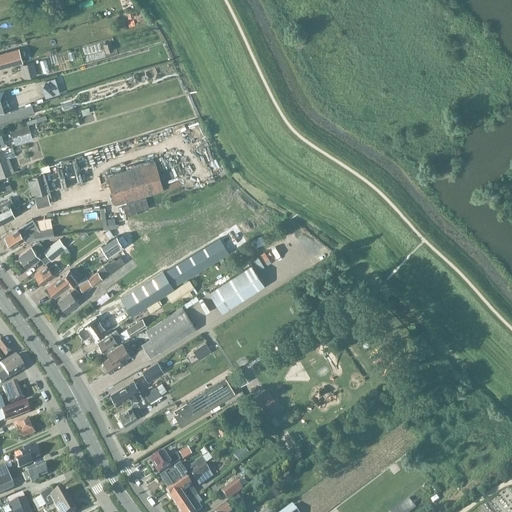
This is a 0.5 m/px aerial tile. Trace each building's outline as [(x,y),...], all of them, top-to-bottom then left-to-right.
[(19,49),(0,54),(0,67),(13,64),(23,61),(19,49)] [(33,63),(32,63),(21,66),(24,79),(36,76),(33,63)] [(56,73),(41,77),(44,88),(50,86),(51,90),(60,88),(56,73)] [(180,76),(77,102),(81,118),(184,92),(180,76)] [(4,90),(0,91),(0,112),(10,110),(4,90)] [(19,107),(7,111),(9,117),(21,113),(19,107)] [(29,127),(11,133),(15,145),(33,139),(29,127)] [(6,160),(3,151),(0,151),(0,178),(14,173),(9,159),(6,160)] [(43,161),(44,168),(55,165),(53,159),(43,161)] [(155,162),(107,176),(116,205),(163,191),(155,162)] [(41,171),(28,176),(33,191),(46,186),(41,171)] [(62,200),(59,191),(34,198),(37,208),(57,203),(56,201),(62,200)] [(0,209),(0,223),(15,216),(13,212),(20,209),(16,202),(7,206),(5,201),(0,203),(0,206),(1,209),(0,209)] [(22,236),(31,230),(26,223),(5,237),(11,248),(25,239),(22,236)] [(111,225),(106,227),(109,234),(114,231),(111,225)] [(35,240),(54,236),(52,228),(33,232),(35,240)] [(116,237),(101,247),(109,258),(123,247),(116,237)] [(220,237),(163,271),(121,298),(131,315),(174,288),(172,286),(229,252),(220,237)] [(59,238),(43,251),(50,260),(66,247),(59,238)] [(27,267),(32,263),(40,257),(37,253),(43,249),(37,242),(31,246),(18,256),(27,267)] [(67,247),(59,253),(64,259),(71,253),(67,247)] [(119,258),(117,256),(109,262),(97,271),(97,272),(88,279),(86,276),(76,283),(78,285),(70,291),(57,301),(66,312),(79,302),(76,298),(83,292),(83,293),(93,286),(93,285),(102,278),(103,279),(115,270),(125,262),(120,257),(119,258)] [(54,275),(60,269),(56,263),(49,268),(46,265),(34,275),(42,284),(54,275)] [(222,312),(264,284),(250,264),(209,292),(222,312)] [(21,266),(15,271),(20,277),(26,272),(21,266)] [(60,277),(47,287),(54,296),(67,286),(68,288),(78,280),(70,270),(60,277)] [(193,286),(189,280),(166,294),(170,300),(193,286)] [(146,307),(149,311),(151,312),(160,306),(157,300),(146,307)] [(151,340),(142,345),(151,358),(196,328),(182,307),(145,331),(151,340)] [(91,320),(83,326),(84,327),(79,330),(79,333),(83,338),(85,338),(89,335),(93,341),(102,335),(101,335),(106,331),(96,317),(91,321),(91,320)] [(130,336),(146,326),(144,322),(141,319),(126,329),(130,336)] [(111,333),(97,342),(104,353),(117,344),(130,336),(125,329),(118,333),(116,330),(111,333)] [(0,338),(0,363),(13,354),(1,338),(0,338)] [(206,342),(197,348),(203,358),(212,352),(206,342)] [(131,356),(122,343),(107,353),(109,357),(103,361),(104,363),(102,364),(102,366),(103,368),(103,369),(105,371),(107,371),(108,371),(110,373),(123,365),(120,361),(124,358),(125,360),(131,356)] [(392,367),(384,355),(389,351),(385,343),(370,352),(383,373),(392,367)] [(24,369),(14,356),(0,364),(0,382),(0,383),(24,369)] [(148,382),(164,373),(158,362),(142,372),(148,382)] [(241,371),(235,376),(241,386),(248,381),(241,371)] [(182,424),(234,392),(226,378),(173,409),(182,424)] [(117,406),(131,397),(133,401),(142,395),(133,380),(110,394),(117,406)] [(325,381),(312,390),(319,399),(332,390),(325,381)] [(4,410),(1,402),(6,400),(8,405),(24,399),(17,383),(2,389),(0,389),(0,411),(1,411),(4,410)] [(166,391),(162,383),(156,387),(135,400),(136,401),(130,405),(131,407),(119,415),(122,419),(120,420),(123,426),(125,425),(126,426),(140,417),(137,411),(151,403),(151,402),(161,396),(160,395),(166,391)] [(275,402),(267,389),(260,393),(251,399),(258,411),(267,406),(267,407),(275,402)] [(6,409),(4,410),(1,411),(5,421),(29,412),(25,401),(6,409)] [(222,429),(230,425),(224,415),(216,420),(222,429)] [(15,431),(13,431),(9,433),(11,438),(17,436),(19,440),(34,434),(28,419),(13,425),(15,431)] [(323,502),(384,468),(370,443),(308,478),(317,495),(323,492),(327,499),(322,501),(323,502)] [(30,461),(32,460),(39,457),(38,455),(39,454),(37,450),(36,451),(34,446),(19,453),(21,458),(16,460),(20,469),(31,464),(30,461)] [(238,452),(244,458),(249,454),(243,448),(238,452)] [(188,449),(179,454),(183,460),(191,455),(188,449)] [(169,460),(164,453),(151,461),(159,474),(173,466),(172,466),(181,461),(177,455),(169,460)] [(185,478),(191,474),(204,465),(206,463),(203,458),(184,471),(179,464),(160,477),(169,489),(181,482),(186,478),(185,478)] [(31,483),(32,483),(39,480),(38,478),(46,474),(44,470),(45,467),(42,465),(42,463),(25,470),(26,473),(22,475),(24,479),(21,479),(23,484),(30,481),(31,483)] [(204,465),(191,474),(197,482),(210,473),(204,465)] [(0,480),(8,477),(5,469),(0,471),(0,480)] [(8,477),(0,480),(0,494),(13,488),(8,477)] [(169,489),(166,492),(172,501),(173,500),(179,509),(198,496),(186,478),(181,482),(169,489)] [(236,481),(222,492),(228,501),(242,490),(236,481)] [(56,509),(69,501),(63,490),(54,496),(51,490),(40,496),(46,507),(53,503),(56,509)] [(11,497),(7,499),(10,504),(12,511),(30,511),(24,498),(22,493),(11,497)] [(198,496),(179,509),(180,511),(198,511),(202,509),(199,504),(202,502),(198,496)] [(239,506),(243,500),(238,496),(234,502),(239,506)] [(409,499),(391,511),(412,511),(417,509),(409,499)] [(74,511),(75,511),(69,501),(56,509),(57,511),(74,511)]
